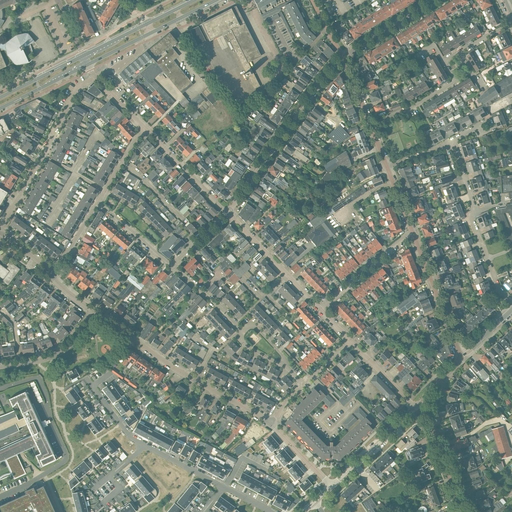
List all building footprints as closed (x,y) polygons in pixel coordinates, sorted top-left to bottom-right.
[(0,0),(0,27),(1,26),(2,25),(3,23),(4,22),(4,20),(2,20),(2,18),(2,17),(2,16),(2,14),(2,13),(2,11),(2,10),(1,9),(4,8),(13,3),(13,4),(20,1),(18,0),(0,0)] [(118,6),(110,1),(107,0),(105,0),(105,2),(104,2),(103,4),(115,11),(118,6)] [(253,0),(259,12),(282,0),(253,0)] [(389,3),(387,4),(388,6),(388,7),(392,14),(393,15),(399,11),(393,2),(392,1),(391,0),(389,0),(391,3),(392,3),(392,4),(391,5),(389,3)] [(395,0),(393,0),(392,1),(393,2),(399,11),(404,8),(403,6),(399,0),(398,0),(396,1),(395,0)] [(463,6),(459,0),(455,0),(453,2),(459,11),(459,12),(461,10),(460,8),(463,6)] [(477,0),(478,2),(479,1),(483,9),(492,5),(489,0),(477,0)] [(83,9),(80,2),(72,6),(79,21),(87,18),(84,11),(86,10),(85,8),(83,9)] [(101,30),(88,2),(86,3),(99,31),(101,30)] [(298,11),(297,9),(299,8),(297,3),(295,4),(293,2),(290,4),(286,6),(284,6),(285,8),(283,10),(285,15),(288,13),(289,15),(298,11)] [(453,2),(448,5),(452,13),(456,10),(458,12),(459,11),(453,2)] [(386,3),(381,7),(387,17),(392,14),(388,7),(388,6),(387,4),(386,3)] [(104,11),(112,15),(115,11),(103,4),(102,5),(100,8),(105,10),(104,11)] [(448,5),(442,9),(448,18),(449,18),(448,15),(452,13),(448,5)] [(377,12),(382,20),(387,17),(381,7),(375,10),(377,12)] [(487,16),(495,12),(492,7),(484,11),(487,16)] [(236,17),(232,9),(201,24),(190,30),(198,46),(209,40),(210,41),(225,33),(241,65),(243,68),(246,73),(242,75),(244,79),(248,77),(254,90),(260,86),(248,63),(260,57),(239,15),(236,17)] [(448,22),(450,21),(442,9),(436,12),(441,20),(446,17),(447,19),(446,20),(448,22)] [(369,12),(371,16),(376,24),(382,20),(377,12),(374,14),(372,12),(370,10),(368,11),(369,12)] [(97,13),(109,20),(112,15),(104,11),(103,14),(99,11),(97,13)] [(289,15),(290,18),(287,19),(290,24),(293,23),(294,25),(303,21),(302,18),(304,17),(302,13),(299,14),(298,11),(289,15)] [(495,12),(487,16),(490,21),(490,22),(498,18),(495,12)] [(99,20),(96,21),(100,30),(103,28),(104,29),(108,22),(109,20),(97,13),(96,15),(100,17),(99,20)] [(429,17),(435,26),(438,24),(436,22),(439,20),(435,13),(429,17)] [(366,19),(371,27),(376,24),(371,16),(366,19)] [(429,17),(424,20),(429,27),(431,26),(432,27),(435,26),(429,17)] [(90,25),(87,18),(79,21),(86,37),(94,34),(91,27),(94,26),(92,23),(90,25)] [(490,22),(487,23),(488,25),(487,26),(489,29),(492,27),(500,23),(498,18),(490,22)] [(360,21),(362,24),(365,31),(371,27),(366,19),(362,21),(362,22),(361,21),(360,21)] [(430,30),(429,27),(424,20),(419,23),(424,33),(428,30),(430,34),(432,33),(430,30)] [(294,25),(295,28),(292,29),(295,34),(298,33),(299,36),(308,30),(307,28),(309,27),(306,22),(304,23),(303,21),(294,25)] [(340,23),(336,25),(334,27),(336,30),(338,29),(345,25),(343,22),(343,21),(340,23)] [(355,26),(360,34),(365,31),(362,24),(360,21),(359,21),(359,22),(360,23),(355,26)] [(424,33),(419,23),(413,27),(419,36),(424,33)] [(474,27),(471,29),(476,37),(481,34),(480,31),(482,30),(481,29),(478,23),(473,26),(474,27)] [(353,29),(350,31),(355,38),(361,35),(360,34),(355,26),(352,27),(353,29)] [(413,27),(408,30),(413,37),(416,43),(418,42),(416,38),(419,36),(413,27)] [(476,37),(471,29),(466,32),(471,40),(476,37)] [(299,36),(303,39),(301,41),(301,42),(305,45),(307,43),(309,45),(316,38),(313,36),(315,34),(311,31),(310,32),(308,30),(299,36)] [(348,30),(342,34),(347,43),(349,42),(350,43),(352,41),(352,40),(354,39),(351,35),(348,30)] [(403,33),(407,40),(413,37),(408,30),(403,33)] [(451,41),(455,49),(460,46),(456,38),(451,30),(449,32),(450,34),(453,40),(451,41)] [(461,35),(466,43),(471,40),(466,32),(461,35)] [(1,41),(1,42),(4,48),(4,50),(6,50),(7,55),(13,63),(14,64),(15,65),(16,65),(17,65),(18,65),(29,63),(23,50),(24,49),(24,47),(31,44),(31,43),(30,39),(31,39),(34,42),(35,42),(29,35),(29,34),(28,34),(27,34),(26,33),(25,33),(24,33),(16,35),(7,42),(7,43),(6,43),(6,44),(5,44),(5,45),(3,44),(4,42),(1,41)] [(146,52),(155,62),(172,48),(177,43),(169,33),(146,52)] [(407,40),(403,33),(397,37),(401,44),(405,42),(408,48),(411,46),(407,40)] [(495,39),(498,44),(508,39),(505,34),(497,38),(498,38),(495,39)] [(460,46),(466,43),(461,35),(456,38),(460,46)] [(393,39),(388,42),(394,52),(398,49),(400,53),(403,52),(400,48),(400,47),(399,45),(398,46),(396,43),(393,39)] [(511,45),(508,39),(498,44),(500,43),(503,49),(511,45)] [(450,52),(455,49),(451,41),(445,44),(450,52)] [(388,42),(383,46),(387,53),(389,56),(393,53),(394,52),(388,42)] [(450,52),(445,44),(444,42),(442,44),(443,46),(440,48),(445,55),(450,52)] [(325,49),(322,53),(326,57),(328,59),(328,58),(328,59),(330,57),(333,53),(325,43),(322,45),(325,49)] [(316,45),(312,49),(316,53),(316,52),(319,55),(316,59),(320,62),(323,65),(323,64),(324,64),(325,63),(325,62),(327,60),(325,58),(326,57),(322,53),(322,52),(319,49),(318,48),(316,45)] [(383,46),(377,49),(379,51),(383,58),(384,57),(383,56),(387,53),(383,46)] [(511,57),(511,47),(499,52),(504,62),(511,57)] [(172,48),(155,62),(164,73),(177,89),(189,80),(173,61),(174,60),(173,58),(177,55),(172,48)] [(377,49),(372,53),(377,60),(381,57),(382,59),(383,58),(377,49)] [(467,56),(470,61),(478,57),(475,51),(467,56)] [(149,84),(153,80),(158,75),(160,77),(164,73),(155,62),(146,52),(136,60),(118,75),(123,81),(127,85),(128,84),(134,79),(139,73),(139,74),(142,76),(149,84)] [(371,52),(365,55),(370,63),(373,61),(374,63),(377,61),(377,60),(372,53),(371,52)] [(306,55),(303,58),(311,65),(312,64),(318,70),(323,65),(320,62),(316,59),(313,62),(306,55)] [(426,59),(431,68),(439,63),(436,58),(434,59),(432,55),(426,59)] [(364,56),(360,59),(367,71),(369,70),(366,65),(369,63),(364,56)] [(473,67),(481,62),(478,57),(470,61),(473,67)] [(301,61),(300,62),(305,65),(306,66),(303,70),(309,75),(309,74),(312,77),(313,76),(313,77),(315,74),(314,74),(315,73),(316,71),(307,64),(308,62),(307,62),(303,59),(301,61)] [(362,75),(367,71),(360,59),(358,60),(358,59),(356,61),(357,65),(358,65),(362,75)] [(483,65),(481,62),(473,67),(477,72),(486,66),(485,64),(483,65)] [(439,63),(431,68),(434,73),(442,68),(439,63)] [(497,67),(498,71),(502,69),(503,71),(507,70),(509,76),(511,74),(511,63),(505,67),(503,64),(497,67)] [(295,66),(293,69),(298,72),(296,75),(297,75),(300,77),(297,81),(305,86),(306,86),(307,86),(308,84),(307,83),(309,80),(304,77),(306,75),(299,70),(300,69),(295,66)] [(434,80),(445,74),(442,68),(434,73),(437,78),(434,80)] [(375,72),(373,70),(369,71),(370,73),(362,76),(364,82),(369,80),(372,79),(371,74),(375,72)] [(437,78),(434,80),(435,81),(435,82),(437,82),(439,81),(440,84),(438,85),(438,86),(438,87),(442,85),(448,82),(447,80),(448,79),(445,74),(437,78)] [(511,74),(509,76),(502,81),(495,85),(493,86),(487,90),(488,91),(479,97),(484,104),(486,108),(511,93),(511,74)] [(342,99),(343,102),(350,100),(341,76),(339,76),(332,82),(339,88),(341,91),(344,98),(342,99)] [(422,82),(420,84),(424,92),(429,89),(428,87),(430,85),(429,83),(428,81),(426,78),(425,77),(421,79),(422,82)] [(285,78),(281,81),(286,85),(290,87),(292,89),(293,87),(301,92),(302,90),(304,90),(305,88),(304,87),(305,86),(297,81),(295,84),(292,82),(291,83),(285,78)] [(134,79),(128,84),(130,86),(129,87),(133,91),(136,88),(137,89),(140,86),(143,83),(139,79),(136,81),(134,79)] [(470,79),(465,82),(469,89),(472,88),(473,88),(475,90),(476,90),(478,88),(475,83),(473,84),(470,79)] [(376,84),(375,81),(365,84),(368,91),(373,88),(374,89),(382,86),(382,84),(378,85),(378,84),(376,84)] [(329,87),(326,91),(332,97),(336,93),(336,92),(338,94),(341,91),(339,88),(332,82),(329,87)] [(465,82),(460,85),(464,92),(466,95),(467,94),(467,93),(466,91),(469,89),(465,82)] [(101,93),(94,84),(91,87),(90,86),(88,88),(89,89),(86,91),(96,98),(101,93)] [(222,96),(216,89),(215,89),(211,84),(201,93),(205,98),(205,97),(212,105),(222,96)] [(409,90),(414,98),(419,95),(414,87),(412,84),(407,87),(409,90)] [(420,84),(414,87),(419,95),(424,92),(420,84)] [(370,96),(369,96),(370,98),(371,98),(371,99),(384,93),(383,92),(386,91),(387,92),(388,91),(389,92),(392,91),(389,85),(385,86),(385,87),(381,88),(382,90),(378,91),(374,93),(369,95),(370,96)] [(464,92),(460,85),(454,88),(459,96),(464,92)] [(136,88),(133,91),(138,97),(141,93),(140,93),(143,90),(140,86),(137,89),(136,88)] [(449,91),(454,99),(459,96),(454,88),(449,91)] [(291,89),(287,95),(295,100),(295,99),(296,99),(297,98),(297,97),(298,95),(291,89)] [(149,95),(143,90),(140,93),(141,93),(138,97),(142,101),(149,95)] [(414,98),(409,90),(404,93),(402,94),(406,103),(408,102),(414,98)] [(94,97),(83,91),(80,98),(90,104),(94,97)] [(332,97),(326,91),(320,100),(330,107),(332,104),(333,103),(332,100),(331,99),(332,97)] [(384,93),(371,99),(372,103),(377,101),(381,99),(381,98),(388,95),(390,95),(389,92),(388,91),(387,92),(386,91),(383,92),(384,93)] [(449,102),(454,99),(449,91),(444,94),(449,102)] [(285,93),(281,98),(284,100),(292,105),(295,100),(287,95),(285,93)] [(195,109),(189,113),(195,119),(201,114),(197,110),(206,102),(200,94),(190,103),(195,109)] [(444,105),(449,102),(444,94),(439,97),(444,105)] [(149,100),(145,104),(149,108),(152,105),(153,106),(156,103),(159,100),(158,100),(157,98),(154,96),(153,97),(151,95),(150,96),(151,98),(149,100)] [(439,97),(434,100),(438,108),(444,105),(439,97)] [(46,104),(37,99),(25,105),(26,106),(33,110),(33,111),(34,111),(35,111),(41,114),(50,118),(53,113),(48,110),(44,108),(46,104)] [(291,105),(292,105),(284,100),(280,105),(288,110),(289,107),(290,107),(291,106),(291,105)] [(429,103),(433,111),(438,108),(434,100),(429,103)] [(104,106),(94,115),(97,118),(102,114),(108,121),(111,118),(119,111),(109,101),(106,104),(104,106)] [(380,105),(374,107),(375,110),(375,111),(376,112),(377,113),(385,110),(384,106),(388,104),(387,101),(379,104),(380,105)] [(351,102),(343,105),(346,110),(353,108),(351,102)] [(152,105),(149,108),(155,114),(158,110),(157,110),(160,107),(156,103),(153,106),(152,105)] [(433,111),(429,103),(423,107),(425,110),(423,112),(426,118),(431,115),(430,113),(433,111)] [(482,119),(487,116),(486,114),(484,111),(486,109),(486,108),(484,104),(476,108),(478,111),(482,119)] [(76,105),(73,110),(77,113),(80,114),(83,116),(84,116),(86,111),(80,107),(76,105)] [(280,105),(277,110),(280,112),(284,115),(285,114),(286,113),(286,112),(288,110),(280,105)] [(15,112),(16,113),(20,117),(20,118),(24,115),(22,113),(21,110),(20,107),(19,107),(16,109),(18,110),(15,112)] [(158,110),(155,114),(159,118),(165,112),(160,107),(157,110),(158,110)] [(274,107),(270,113),(273,115),(280,120),(281,120),(284,115),(280,112),(277,110),(274,107)] [(311,110),(310,112),(310,113),(318,119),(320,121),(323,118),(324,116),(325,115),(318,110),(314,107),(312,110),(311,110)] [(477,120),(477,121),(482,119),(478,111),(476,108),(469,112),(471,114),(473,118),(475,117),(477,120)] [(342,112),(340,112),(342,116),(346,114),(348,120),(351,119),(353,124),(355,123),(356,123),(357,123),(358,122),(358,121),(356,117),(357,117),(353,109),(349,110),(346,111),(346,110),(342,112)] [(36,116),(41,118),(38,122),(46,126),(49,121),(46,119),(46,118),(37,113),(32,111),(31,114),(36,116)] [(123,115),(119,111),(111,118),(112,120),(110,123),(112,125),(123,115)] [(494,119),(493,119),(494,123),(495,123),(496,122),(500,121),(504,119),(505,119),(506,118),(503,111),(501,112),(497,113),(498,116),(494,118),(494,119)] [(70,116),(80,122),(82,117),(72,112),(70,116)] [(175,117),(176,116),(177,114),(176,113),(174,115),(174,114),(170,118),(168,115),(162,121),(166,125),(169,122),(170,122),(175,117)] [(189,113),(183,118),(189,125),(195,119),(189,113)] [(258,113),(253,120),(258,124),(258,123),(263,126),(272,133),(273,131),(274,132),(275,131),(274,131),(275,129),(276,130),(276,129),(275,128),(276,127),(264,118),(265,117),(258,113)] [(308,117),(307,119),(311,122),(311,123),(319,130),(321,132),(321,131),(323,129),(318,126),(315,124),(315,123),(318,124),(320,121),(318,119),(310,113),(310,114),(309,114),(307,116),(308,116),(307,117),(308,117)] [(176,123),(179,121),(180,120),(177,117),(179,116),(177,114),(176,116),(175,117),(170,122),(169,122),(166,125),(171,130),(174,127),(173,126),(176,123)] [(471,114),(464,118),(468,126),(472,124),(470,120),(473,118),(471,114)] [(97,118),(94,115),(89,120),(92,123),(97,118)] [(273,115),(270,120),(277,125),(279,122),(280,122),(280,121),(280,120),(273,115)] [(68,119),(67,121),(78,126),(80,122),(70,116),(70,117),(71,117),(70,120),(68,119)] [(462,116),(455,120),(456,122),(457,123),(458,125),(459,127),(462,126),(463,128),(463,129),(464,128),(468,126),(464,118),(462,116)] [(171,130),(175,135),(181,129),(179,126),(185,121),(183,119),(182,117),(180,120),(179,121),(176,123),(173,126),(174,127),(171,130)] [(0,135),(4,134),(3,133),(9,130),(3,118),(0,119),(0,135)] [(122,130),(127,126),(125,124),(128,121),(126,118),(122,121),(119,119),(113,126),(116,129),(119,127),(122,130)] [(500,121),(496,122),(497,126),(498,126),(498,127),(500,127),(501,129),(505,127),(507,127),(505,119),(504,119),(500,121)] [(318,132),(319,130),(311,123),(306,120),(301,126),(307,130),(308,131),(309,132),(312,128),(313,129),(318,132)] [(455,120),(448,124),(449,126),(454,134),(457,132),(458,131),(457,129),(459,127),(458,125),(457,123),(456,122),(455,120)] [(78,126),(67,121),(66,123),(68,123),(67,126),(75,131),(78,126)] [(32,123),(31,126),(36,128),(35,130),(34,131),(39,133),(39,132),(42,134),(45,128),(41,126),(38,124),(37,125),(32,123)] [(449,136),(450,136),(454,134),(449,126),(448,124),(441,127),(442,130),(445,135),(448,134),(449,136)] [(339,125),(327,136),(333,141),(338,144),(350,136),(339,125)] [(67,129),(66,131),(75,136),(77,131),(75,131),(67,126),(66,128),(67,129)] [(130,130),(127,126),(122,130),(118,134),(122,138),(124,136),(130,130)] [(253,127),(251,130),(263,138),(264,137),(267,139),(269,137),(270,137),(271,135),(270,135),(272,133),(263,126),(260,131),(259,131),(253,127)] [(308,131),(307,130),(301,126),(297,131),(309,140),(313,143),(314,141),(308,136),(307,137),(305,135),(306,134),(308,131)] [(439,142),(444,139),(443,137),(445,135),(442,130),(441,127),(434,131),(439,142)] [(124,136),(122,138),(126,142),(128,144),(130,141),(129,140),(135,135),(130,130),(124,136)] [(63,133),(62,135),(72,141),(75,136),(66,131),(64,134),(63,133)] [(435,144),(436,143),(439,142),(434,131),(427,135),(428,140),(430,144),(434,142),(435,144)] [(32,135),(26,132),(25,134),(31,138),(30,139),(38,142),(40,137),(33,133),(32,135)] [(293,138),(301,144),(304,146),(307,148),(310,150),(311,151),(313,148),(306,144),(304,142),(306,139),(303,137),(296,132),(293,138)] [(364,136),(363,134),(364,134),(363,133),(363,132),(362,132),(354,135),(355,137),(350,139),(344,143),(345,146),(351,141),(364,136)] [(263,138),(263,139),(255,133),(254,135),(256,137),(253,140),(262,146),(264,143),(265,143),(266,142),(266,141),(263,138)] [(62,138),(61,141),(70,145),(72,141),(62,135),(61,137),(62,138)] [(366,141),(366,140),(365,138),(364,136),(351,141),(345,146),(347,148),(352,145),(352,144),(357,142),(358,145),(362,143),(366,141)] [(24,140),(22,144),(24,146),(32,151),(35,147),(31,144),(33,142),(26,137),(24,140)] [(173,143),(177,147),(180,144),(186,139),(183,137),(181,139),(179,137),(173,143)] [(294,147),(293,148),(302,154),(304,152),(297,147),(297,148),(296,147),(297,145),(299,147),(301,144),(293,138),(289,143),(294,147)] [(136,167),(137,167),(138,165),(147,157),(143,160),(141,159),(144,156),(146,157),(147,155),(148,155),(155,148),(146,139),(139,146),(137,148),(140,151),(138,153),(138,152),(137,154),(135,152),(129,162),(132,164),(134,166),(135,165),(136,167)] [(467,145),(460,147),(462,153),(472,150),(471,147),(473,146),(473,144),(476,142),(475,139),(465,142),(467,145)] [(58,143),(57,144),(68,150),(70,145),(61,141),(60,143),(58,143)] [(251,144),(248,148),(252,151),(256,154),(257,153),(258,153),(259,152),(258,152),(258,151),(259,151),(260,149),(260,148),(258,148),(256,146),(257,145),(251,141),(249,143),(251,144)] [(368,146),(367,145),(368,144),(367,142),(366,142),(366,141),(362,143),(358,145),(359,147),(354,149),(354,152),(368,146)] [(97,142),(94,146),(97,148),(106,154),(107,152),(100,148),(102,145),(101,144),(100,144),(97,142)] [(184,142),(183,142),(180,144),(177,147),(182,152),(185,149),(184,148),(187,145),(184,142)] [(19,149),(17,151),(19,152),(20,150),(25,153),(29,155),(32,151),(24,146),(22,144),(21,144),(20,146),(20,147),(19,148),(19,149)] [(58,147),(56,150),(66,154),(68,150),(57,144),(56,146),(58,147)] [(192,151),(187,145),(184,148),(185,149),(182,152),(186,157),(192,151)] [(302,154),(293,148),(292,147),(291,148),(287,145),(284,151),(291,156),(293,154),(305,163),(308,159),(302,154)] [(244,146),(240,151),(245,155),(248,157),(252,160),(253,160),(254,159),(254,158),(254,157),(256,155),(252,152),(249,150),(249,149),(244,146)] [(343,170),(344,170),(346,168),(351,165),(349,159),(362,154),(370,151),(368,146),(354,152),(355,152),(352,154),(351,155),(350,153),(348,150),(336,158),(323,166),(327,172),(328,173),(333,177),(333,176),(343,170)] [(63,159),(66,154),(56,150),(55,152),(54,152),(53,154),(63,159)] [(108,155),(118,161),(121,156),(111,150),(108,155)] [(161,155),(157,150),(150,157),(154,161),(153,162),(153,161),(149,165),(151,166),(159,158),(159,157),(161,155)] [(472,150),(462,153),(464,158),(470,156),(471,159),(477,157),(476,154),(473,155),(472,150)] [(501,159),(500,152),(495,153),(487,155),(489,162),(501,159)] [(198,155),(197,153),(189,160),(193,164),(194,162),(196,164),(200,160),(197,156),(198,155)] [(210,159),(212,156),(214,154),(212,153),(211,154),(209,153),(206,156),(208,157),(203,162),(201,161),(195,166),(199,170),(210,159)] [(298,168),(300,165),(286,155),(286,156),(282,153),(281,155),(280,155),(279,157),(278,158),(285,162),(287,160),(292,164),(298,168)] [(63,159),(53,154),(50,158),(61,163),(63,159)] [(241,154),(237,159),(239,160),(244,164),(248,166),(252,161),(250,160),(251,160),(248,158),(248,159),(241,154)] [(21,157),(17,155),(16,157),(14,156),(12,158),(12,159),(24,166),(27,161),(25,160),(27,159),(22,156),(21,157)] [(88,155),(86,159),(91,162),(93,164),(96,159),(92,157),(88,155)] [(118,161),(108,155),(105,159),(116,165),(117,163),(115,163),(117,160),(118,161)] [(203,174),(203,173),(205,176),(207,174),(208,173),(210,171),(214,167),(211,165),(212,164),(211,163),(215,158),(212,156),(210,159),(199,170),(203,174)] [(229,159),(224,165),(231,170),(234,172),(241,176),(246,169),(242,166),(237,162),(239,160),(237,159),(232,156),(230,159),(229,159)] [(444,161),(445,161),(444,157),(443,158),(443,156),(432,158),(434,165),(444,162),(444,161)] [(147,157),(138,165),(137,167),(144,175),(151,168),(148,164),(149,161),(150,160),(147,157)] [(465,163),(467,169),(477,166),(481,164),(479,159),(478,160),(477,157),(471,159),(472,161),(465,163)] [(511,157),(509,158),(501,159),(503,168),(511,165),(511,157)] [(146,177),(150,181),(168,162),(164,158),(158,164),(161,167),(160,167),(155,172),(153,170),(146,177)] [(359,160),(355,163),(353,164),(351,165),(346,168),(349,172),(356,167),(356,166),(357,165),(359,168),(362,167),(365,165),(366,166),(367,166),(368,169),(375,166),(373,158),(368,160),(360,163),(359,160)] [(116,165),(105,159),(103,163),(112,169),(113,166),(114,167),(116,165)] [(275,162),(273,166),(277,168),(280,171),(282,172),(285,169),(291,173),(293,173),(294,172),(293,170),(289,167),(285,164),(285,165),(281,162),(277,159),(277,160),(277,159),(276,160),(275,162)] [(13,163),(10,161),(7,167),(9,169),(15,172),(19,175),(22,169),(13,163)] [(47,166),(57,172),(59,167),(49,161),(47,166)] [(173,167),(168,162),(150,181),(153,184),(156,180),(160,177),(159,176),(164,171),(164,170),(167,173),(173,167)] [(103,163),(100,168),(110,174),(111,172),(110,171),(112,169),(103,163)] [(475,172),(476,175),(482,173),(481,170),(482,170),(481,164),(477,166),(467,169),(469,174),(475,172)] [(54,176),(57,172),(47,166),(46,167),(47,168),(45,171),(54,176)] [(271,174),(281,181),(283,179),(280,177),(283,173),(279,171),(273,166),(269,171),(271,172),(270,174),(271,174)] [(361,171),(357,175),(361,181),(367,177),(367,178),(371,176),(374,175),(378,173),(376,166),(368,169),(361,171)] [(415,169),(414,166),(410,168),(409,166),(399,170),(398,171),(399,173),(400,174),(401,175),(415,169)] [(110,174),(100,168),(98,172),(106,177),(108,175),(109,176),(110,174)] [(179,174),(175,169),(173,171),(172,171),(168,174),(169,175),(161,183),(163,185),(170,179),(172,181),(179,174)] [(417,174),(415,169),(401,175),(401,176),(401,177),(401,179),(402,179),(402,180),(417,174)] [(223,171),(222,173),(225,175),(226,176),(229,178),(236,183),(238,180),(239,180),(240,179),(240,178),(241,176),(234,172),(231,170),(228,175),(226,174),(223,171)] [(51,180),(54,176),(45,171),(44,173),(42,173),(41,174),(51,180)] [(208,173),(207,174),(209,176),(213,180),(215,182),(216,183),(219,186),(223,189),(225,187),(231,191),(236,183),(229,178),(226,176),(223,180),(219,177),(218,179),(212,173),(210,171),(208,173)] [(4,178),(14,184),(17,178),(8,172),(4,178)] [(98,172),(95,177),(105,183),(106,181),(105,180),(106,177),(98,172)] [(285,184),(284,184),(281,182),(281,181),(271,174),(271,175),(268,173),(266,175),(265,175),(265,176),(265,177),(264,178),(275,186),(277,183),(282,188),(285,184)] [(333,177),(328,173),(328,174),(326,173),(321,180),(325,183),(333,177)] [(482,173),(476,175),(477,177),(472,179),(473,184),(484,181),(482,173)] [(49,185),(51,180),(41,174),(40,176),(42,177),(40,179),(49,185)] [(402,180),(403,180),(402,181),(403,182),(404,183),(404,184),(418,179),(419,179),(418,178),(419,177),(418,174),(417,174),(402,180)] [(452,181),(450,175),(440,179),(442,184),(439,185),(440,188),(449,184),(449,182),(452,181)] [(511,175),(501,176),(502,180),(502,193),(509,192),(511,191),(511,175)] [(117,183),(112,193),(116,195),(122,186),(120,184),(123,178),(120,176),(116,182),(117,182),(117,183)] [(186,181),(181,176),(172,185),(174,188),(177,185),(179,187),(186,181)] [(105,183),(95,177),(92,181),(102,187),(105,183)] [(382,183),(380,177),(371,180),(373,184),(368,186),(370,190),(379,186),(379,185),(382,183)] [(14,184),(4,178),(1,184),(10,190),(14,184)] [(36,183),(46,189),(49,185),(40,179),(39,182),(37,181),(36,183)] [(413,184),(417,182),(418,184),(420,183),(419,179),(418,179),(404,184),(406,189),(414,186),(413,184)] [(213,180),(208,184),(211,188),(214,191),(218,195),(224,200),(228,195),(221,190),(223,189),(219,186),(216,183),(215,182),(213,180)] [(266,190),(269,187),(275,191),(277,188),(271,184),(267,181),(267,182),(263,180),(261,182),(260,182),(259,183),(260,184),(259,185),(266,190)] [(486,180),(484,181),(473,184),(475,190),(479,188),(480,191),(481,191),(487,189),(491,188),(490,184),(488,185),(486,180)] [(192,186),(187,181),(180,188),(183,191),(173,201),(175,203),(181,197),(192,186)] [(35,188),(43,193),(46,189),(36,183),(35,185),(36,186),(35,188)] [(411,190),(407,192),(408,195),(409,197),(410,198),(418,195),(422,193),(420,189),(423,188),(422,187),(427,185),(426,183),(422,185),(422,184),(415,187),(410,189),(411,190)] [(87,190),(97,196),(100,191),(90,185),(87,190)] [(255,191),(254,192),(261,197),(263,194),(263,193),(267,196),(271,198),(273,195),(266,190),(259,185),(258,187),(258,186),(256,189),(255,189),(254,190),(255,191)] [(457,192),(455,186),(452,187),(452,185),(442,188),(443,191),(445,190),(447,195),(456,192),(457,192)] [(0,214),(3,210),(0,208),(0,206),(0,207),(3,201),(9,192),(0,186),(0,214)] [(119,197),(120,198),(126,188),(122,186),(116,195),(117,194),(120,196),(119,197)] [(126,188),(120,198),(122,199),(123,198),(126,199),(131,191),(132,188),(128,186),(126,188)] [(350,195),(331,208),(335,213),(366,192),(363,186),(350,195)] [(180,205),(177,209),(179,211),(183,208),(188,203),(190,201),(198,193),(196,191),(195,190),(193,187),(192,187),(189,191),(186,193),(190,197),(186,201),(185,200),(180,205)] [(324,187),(320,193),(324,196),(328,190),(324,187)] [(41,198),(43,193),(35,188),(33,191),(32,190),(31,192),(41,198)] [(170,191),(168,188),(162,194),(167,200),(169,197),(167,195),(170,191)] [(487,189),(481,191),(482,193),(477,195),(478,200),(489,197),(487,189)] [(97,196),(87,190),(84,194),(93,199),(95,197),(96,198),(97,196)] [(350,194),(347,190),(339,195),(333,199),(336,203),(350,194)] [(387,196),(385,190),(377,193),(379,199),(380,199),(382,205),(386,203),(385,200),(384,198),(387,196)] [(131,191),(126,199),(128,201),(127,202),(129,203),(135,194),(131,191)] [(38,202),(41,198),(31,192),(30,193),(31,194),(30,197),(38,202)] [(81,192),(79,197),(82,198),(82,199),(92,205),(93,203),(91,202),(93,199),(84,194),(81,192)] [(252,194),(250,197),(254,200),(259,203),(257,206),(256,206),(262,210),(266,204),(259,199),(261,197),(254,192),(253,193),(252,194)] [(449,200),(447,201),(447,204),(453,202),(453,199),(459,197),(457,192),(456,192),(447,195),(449,200)] [(138,199),(140,201),(142,198),(135,194),(129,203),(131,204),(132,203),(134,205),(138,199)] [(196,197),(193,200),(198,204),(199,203),(204,198),(199,194),(196,197)] [(273,195),(271,198),(268,202),(274,207),(278,202),(276,200),(277,198),(273,195)] [(36,206),(38,202),(30,197),(28,200),(27,199),(26,200),(36,206)] [(421,205),(426,203),(424,198),(423,199),(422,197),(415,200),(416,201),(411,202),(413,208),(421,205)] [(492,205),(489,197),(478,200),(480,206),(485,204),(486,207),(492,205)] [(142,198),(140,201),(142,203),(138,207),(140,210),(139,211),(140,212),(148,204),(142,198)] [(204,198),(199,203),(199,204),(202,206),(204,204),(208,208),(206,210),(208,211),(210,213),(214,217),(218,213),(218,211),(215,208),(213,206),(204,199),(204,198)] [(92,205),(82,199),(79,203),(88,208),(89,205),(91,206),(92,205)] [(33,211),(36,206),(26,200),(25,202),(26,203),(24,206),(33,211)] [(179,211),(179,212),(182,215),(187,210),(189,208),(188,207),(192,203),(190,201),(188,203),(183,208),(179,211)] [(88,208),(79,203),(76,207),(86,213),(87,212),(86,211),(88,208)] [(262,210),(256,206),(254,209),(246,203),(238,214),(238,215),(245,222),(247,220),(252,223),(262,210)] [(429,209),(426,203),(421,205),(413,208),(416,213),(420,212),(420,213),(423,212),(424,214),(432,211),(431,209),(431,208),(429,209)] [(453,213),(461,210),(461,209),(462,208),(461,206),(460,206),(459,204),(455,206),(454,203),(446,206),(448,210),(451,211),(452,210),(453,213)] [(148,204),(140,212),(142,214),(143,213),(145,215),(152,208),(148,204)] [(21,207),(20,209),(26,213),(30,215),(33,211),(24,206),(23,208),(21,207)] [(385,215),(393,212),(391,206),(379,211),(381,217),(385,215)] [(86,213),(76,207),(74,212),(82,217),(84,214),(85,215),(86,213)] [(147,219),(155,212),(152,208),(145,215),(147,217),(146,218),(147,219)] [(152,222),(159,215),(161,213),(158,209),(155,212),(147,219),(149,221),(150,220),(152,222)] [(198,212),(200,214),(203,216),(205,218),(208,222),(213,218),(209,214),(207,212),(205,214),(200,210),(198,212)] [(461,210),(453,213),(454,216),(451,217),(452,218),(445,220),(447,224),(461,220),(460,217),(464,216),(463,214),(464,213),(463,211),(462,211),(461,210)] [(421,217),(418,218),(419,221),(418,222),(419,224),(420,224),(420,225),(429,221),(427,216),(429,216),(433,214),(432,211),(426,214),(421,216),(421,217)] [(82,217),(74,212),(71,216),(81,222),(82,220),(81,219),(82,217)] [(85,234),(90,237),(104,214),(100,212),(99,212),(87,232),(85,234)] [(259,220),(254,226),(258,230),(263,225),(264,226),(275,216),(271,212),(268,215),(268,216),(264,220),(262,218),(259,220)] [(393,212),(385,215),(387,220),(395,217),(393,212)] [(477,219),(479,224),(488,220),(486,215),(489,214),(488,212),(486,212),(482,214),(483,216),(477,219)] [(309,222),(314,229),(327,220),(321,213),(318,216),(309,222)] [(10,225),(14,229),(21,219),(15,215),(13,217),(13,218),(14,219),(10,225)] [(155,227),(163,219),(159,215),(152,222),(154,224),(153,225),(155,227)] [(81,222),(71,216),(68,220),(77,226),(79,223),(80,224),(81,222)] [(163,219),(155,227),(156,228),(157,227),(159,229),(166,223),(169,220),(165,216),(163,219)] [(207,223),(202,217),(197,221),(203,227),(207,223)] [(385,224),(386,226),(389,225),(392,224),(397,222),(395,217),(387,220),(384,221),(385,224)] [(16,228),(19,230),(25,222),(21,219),(14,229),(15,230),(16,228)] [(294,219),(285,227),(288,230),(297,223),(294,219)] [(490,219),(488,220),(485,221),(479,224),(481,229),(487,227),(488,230),(494,227),(497,226),(496,223),(493,224),(492,224),(490,219)] [(68,220),(66,225),(76,231),(77,229),(76,228),(77,226),(68,220)] [(318,246),(319,246),(321,244),(336,232),(329,223),(327,220),(314,229),(312,230),(307,235),(307,234),(303,237),(308,242),(311,240),(317,247),(318,246)] [(102,231),(108,224),(104,221),(98,227),(102,231)] [(267,227),(264,229),(261,233),(265,237),(276,225),(278,223),(276,221),(274,223),(272,225),(271,223),(267,227)] [(25,222),(19,230),(21,232),(20,233),(22,235),(29,225),(25,222)] [(391,230),(399,227),(397,222),(389,225),(391,230)] [(431,229),(430,226),(435,224),(434,222),(424,225),(425,227),(421,228),(422,230),(421,230),(422,233),(423,233),(431,229)] [(462,226),(460,222),(453,225),(456,232),(458,232),(459,235),(464,234),(464,235),(468,233),(465,224),(462,226)] [(162,234),(170,226),(166,223),(159,229),(162,231),(160,233),(162,234)] [(195,228),(190,223),(184,229),(187,232),(189,230),(194,235),(198,231),(195,228)] [(276,225),(265,237),(269,241),(275,235),(273,233),(280,225),(278,223),(276,225)] [(107,234),(112,228),(108,224),(102,231),(107,234)] [(223,240),(225,242),(234,233),(238,237),(236,239),(240,243),(244,239),(237,231),(231,224),(229,224),(224,229),(229,235),(226,237),(226,238),(225,240),(224,239),(223,240)] [(33,233),(35,230),(29,225),(22,235),(24,236),(25,235),(27,237),(31,232),(33,233)] [(76,231),(66,225),(63,229),(72,234),(74,232),(75,233),(76,231)] [(170,226),(162,234),(165,238),(173,230),(170,226)] [(35,235),(31,240),(34,242),(33,243),(34,244),(41,235),(43,232),(37,227),(35,230),(33,233),(35,235)] [(280,230),(275,235),(269,241),(272,245),(278,239),(277,238),(282,232),(286,235),(289,232),(285,227),(281,231),(280,230)] [(385,235),(382,236),(384,240),(391,237),(395,235),(397,234),(396,233),(401,231),(399,227),(391,230),(389,231),(388,231),(389,234),(385,235)] [(494,227),(488,230),(489,232),(484,234),(486,239),(494,236),(492,231),(495,230),(494,227)] [(70,237),(72,234),(63,229),(60,228),(58,232),(71,240),(72,238),(70,237)] [(112,228),(107,234),(111,238),(117,231),(112,228)] [(431,229),(422,233),(423,235),(424,235),(425,237),(428,236),(429,237),(433,235),(438,233),(437,231),(436,228),(433,229),(431,229)] [(213,249),(214,248),(215,250),(221,244),(222,245),(225,242),(223,240),(224,239),(225,240),(226,238),(226,237),(229,235),(224,229),(207,245),(208,247),(209,246),(213,249)] [(116,243),(122,236),(117,232),(112,239),(110,241),(113,243),(114,241),(116,243)] [(372,236),(368,239),(369,240),(371,243),(377,250),(381,246),(378,243),(376,240),(377,239),(372,233),(371,234),(372,236)] [(85,234),(82,240),(90,245),(95,240),(90,237),(85,234)] [(173,234),(164,244),(159,251),(169,259),(171,256),(174,253),(175,254),(184,246),(183,246),(186,243),(182,239),(181,240),(180,239),(178,238),(173,234)] [(41,235),(34,244),(36,245),(37,244),(39,246),(45,238),(41,235)] [(438,239),(437,235),(429,239),(426,241),(427,243),(428,246),(428,245),(429,247),(436,244),(435,240),(438,239)] [(120,246),(126,240),(122,236),(116,243),(120,246)] [(276,247),(273,250),(275,252),(275,253),(276,254),(277,254),(281,251),(283,248),(280,245),(289,240),(287,237),(282,241),(279,243),(275,246),(276,247)] [(45,238),(39,246),(42,248),(41,249),(42,250),(50,241),(45,238)] [(241,243),(234,250),(236,252),(239,249),(240,251),(243,249),(245,247),(249,243),(245,239),(241,243)] [(462,248),(463,251),(466,250),(469,249),(468,246),(473,244),(471,239),(466,241),(462,242),(460,243),(462,248)] [(126,240),(120,246),(125,250),(130,243),(126,240)] [(47,252),(54,244),(50,241),(42,250),(44,251),(45,250),(47,252)] [(82,248),(89,253),(92,248),(85,243),(82,248)] [(373,253),(377,250),(371,243),(367,246),(373,253)] [(51,256),(58,247),(54,244),(47,252),(50,254),(49,255),(51,256)] [(58,247),(51,256),(55,260),(59,253),(61,255),(63,252),(63,251),(65,248),(60,244),(58,247)] [(363,246),(361,247),(368,257),(373,253),(367,246),(365,244),(363,246)] [(126,260),(131,255),(137,249),(132,245),(122,257),(125,259),(126,260)] [(282,253),(278,256),(283,261),(286,257),(288,256),(293,251),(294,252),(298,249),(294,245),(290,248),(285,253),(284,251),(282,253)] [(287,258),(283,262),(285,263),(288,266),(288,267),(292,263),(294,261),(298,257),(298,256),(296,254),(303,248),(301,246),(298,249),(294,252),(287,258)] [(437,249),(436,247),(436,246),(432,248),(433,251),(430,251),(433,258),(443,254),(441,248),(437,249)] [(256,251),(252,247),(250,249),(249,248),(245,253),(244,252),(241,255),(246,260),(250,257),(256,251)] [(368,257),(361,247),(358,249),(356,251),(358,253),(364,260),(368,257)] [(80,254),(79,256),(86,261),(87,262),(89,259),(92,254),(89,253),(82,248),(79,253),(80,254)] [(204,248),(200,252),(203,256),(207,260),(202,264),(207,269),(208,268),(210,266),(208,264),(211,261),(213,263),(216,260),(208,251),(204,248)] [(131,255),(126,260),(129,263),(134,257),(135,258),(141,252),(137,249),(131,255)] [(466,250),(463,251),(464,254),(466,253),(468,258),(477,255),(478,254),(476,249),(470,251),(469,249),(466,250)] [(400,254),(402,259),(411,256),(408,250),(404,251),(405,253),(400,254)] [(145,256),(141,252),(135,258),(130,264),(129,266),(131,267),(133,266),(138,260),(140,262),(145,256)] [(252,258),(254,260),(249,265),(251,267),(256,263),(262,257),(258,253),(252,258)] [(364,260),(358,253),(354,257),(360,264),(364,260)] [(230,254),(222,262),(225,264),(226,266),(228,267),(236,259),(230,254)] [(475,264),(474,262),(480,259),(478,254),(477,255),(468,258),(470,263),(468,264),(469,267),(475,264)] [(86,261),(79,256),(79,257),(77,256),(74,262),(76,264),(77,262),(82,265),(83,265),(85,261),(86,261)] [(349,272),(354,269),(346,259),(343,256),(341,258),(345,263),(343,265),(341,262),(349,272)] [(348,257),(346,259),(354,269),(358,265),(350,256),(348,257)] [(399,260),(396,262),(397,264),(399,263),(401,266),(404,264),(404,265),(413,261),(411,256),(402,259),(399,260)] [(158,267),(148,258),(141,266),(149,272),(147,273),(150,276),(158,267)] [(194,258),(188,263),(195,270),(198,267),(200,270),(203,267),(194,258)] [(302,258),(296,263),(290,269),(295,274),(301,268),(299,266),(304,261),(302,258)] [(259,271),(268,263),(264,259),(256,267),(259,271)] [(437,268),(446,265),(443,260),(435,263),(437,268)] [(334,263),(345,276),(349,272),(341,262),(339,264),(337,261),(334,263)] [(406,270),(415,266),(413,261),(404,265),(406,270)] [(245,262),(234,273),(239,278),(251,267),(249,265),(245,262)] [(6,269),(0,264),(0,277),(3,279),(2,280),(8,285),(20,269),(11,263),(6,269)] [(188,263),(184,267),(192,277),(197,272),(195,270),(188,263)] [(268,263),(259,271),(263,275),(270,268),(268,265),(269,264),(268,263)] [(345,276),(334,263),(332,265),(337,270),(335,272),(341,280),(345,276)] [(102,266),(99,270),(103,273),(106,270),(108,268),(104,264),(102,266)] [(307,267),(301,274),(305,278),(311,271),(314,269),(310,264),(307,266),(307,267)] [(472,268),(474,274),(483,270),(481,265),(476,267),(475,264),(469,267),(470,269),(472,268)] [(446,265),(437,268),(439,274),(448,271),(446,265)] [(226,266),(222,270),(226,275),(225,277),(227,278),(228,277),(229,278),(234,273),(228,267),(226,266)] [(417,271),(415,266),(406,270),(408,275),(417,271)] [(117,271),(112,267),(108,271),(118,280),(122,276),(117,272),(117,271)] [(270,268),(263,275),(266,278),(275,270),(273,269),(272,270),(270,268)] [(80,279),(85,273),(79,269),(77,272),(71,280),(74,282),(78,277),(80,279)] [(382,269),(378,272),(384,280),(388,276),(382,269)] [(71,280),(77,272),(74,270),(71,272),(67,277),(71,280)] [(276,272),(275,270),(266,278),(270,282),(277,275),(275,273),(276,272)] [(483,270),(474,274),(476,279),(474,280),(475,282),(481,280),(480,277),(485,275),(483,270)] [(150,280),(140,291),(141,292),(140,292),(143,294),(144,294),(145,296),(147,297),(148,298),(154,291),(158,287),(155,285),(159,281),(162,282),(168,275),(163,271),(161,273),(160,272),(152,282),(150,280)] [(305,278),(308,282),(315,275),(313,274),(311,271),(305,278)] [(410,280),(419,276),(417,271),(408,275),(410,280)] [(19,275),(13,283),(15,285),(18,287),(23,280),(26,282),(28,280),(31,276),(30,275),(30,274),(29,274),(28,274),(26,272),(24,275),(23,274),(21,276),(19,275)] [(373,276),(379,283),(381,285),(383,289),(386,287),(383,283),(383,284),(381,282),(384,280),(378,272),(373,276)] [(85,273),(80,279),(82,281),(78,286),(81,288),(88,280),(85,278),(87,275),(85,273)] [(229,278),(228,279),(234,285),(240,279),(239,278),(234,273),(229,278)] [(126,279),(132,284),(135,287),(140,291),(150,280),(150,279),(146,276),(141,282),(131,274),(129,276),(126,279)] [(446,277),(441,279),(442,282),(442,284),(443,284),(443,285),(449,282),(452,281),(450,278),(454,276),(453,274),(449,276),(446,277)] [(167,287),(170,290),(180,279),(175,275),(164,284),(167,287)] [(312,286),(319,279),(315,275),(308,282),(312,286)] [(329,279),(328,278),(316,290),(320,294),(322,293),(323,294),(328,289),(325,285),(330,281),(332,282),(336,279),(334,276),(329,279)] [(375,287),(379,283),(373,276),(369,279),(375,287)] [(421,282),(419,276),(410,280),(409,280),(412,289),(417,287),(416,286),(419,285),(418,283),(421,282)] [(28,292),(37,280),(33,277),(28,283),(28,284),(26,287),(28,288),(26,291),(25,290),(18,295),(20,298),(28,292)] [(125,286),(121,292),(124,294),(132,284),(126,279),(126,280),(128,281),(124,285),(125,286)] [(170,290),(166,294),(168,296),(173,290),(176,293),(179,290),(185,283),(180,279),(170,290)] [(213,284),(208,290),(209,291),(213,294),(215,296),(220,290),(218,289),(221,285),(223,283),(223,282),(220,279),(215,285),(213,284)] [(318,288),(323,283),(319,279),(312,286),(316,290),(318,288)] [(369,279),(365,283),(371,290),(375,287),(369,279)] [(41,284),(37,280),(28,292),(20,298),(21,298),(24,301),(28,297),(30,294),(32,291),(34,292),(41,284)] [(91,283),(88,280),(81,288),(84,291),(88,286),(92,288),(95,283),(92,281),(91,283)] [(481,280),(475,282),(476,285),(479,284),(480,289),(490,285),(488,280),(482,283),(481,280)] [(444,285),(443,286),(444,287),(445,288),(446,290),(450,288),(452,288),(453,291),(456,290),(458,290),(461,288),(460,285),(458,285),(457,283),(453,284),(452,281),(449,282),(443,285),(444,285)] [(511,282),(511,281),(508,283),(506,282),(503,285),(507,290),(509,288),(511,290),(511,282)] [(365,283),(360,286),(366,294),(368,292),(370,294),(372,292),(371,290),(365,283)] [(100,285),(92,295),(99,299),(107,288),(100,284),(100,285)] [(135,287),(132,284),(124,294),(127,297),(135,287)] [(282,294),(290,286),(289,285),(287,286),(285,284),(278,291),(282,294)] [(35,302),(38,299),(38,300),(41,296),(47,288),(45,287),(45,286),(44,285),(43,285),(38,291),(40,293),(36,298),(35,297),(30,302),(24,307),(20,311),(21,313),(26,309),(31,304),(33,303),(35,302)] [(173,299),(176,302),(183,294),(186,296),(187,298),(189,296),(192,293),(190,291),(191,289),(186,285),(178,294),(173,299)] [(230,290),(224,285),(220,290),(215,296),(219,300),(224,294),(225,294),(229,290),(230,290)] [(483,294),(480,295),(481,296),(481,298),(483,297),(486,296),(487,296),(486,293),(491,291),(492,291),(490,285),(489,286),(480,289),(483,294)] [(290,286),(282,294),(285,298),(292,291),(290,289),(291,288),(290,286)] [(366,294),(360,286),(356,290),(362,297),(364,299),(366,302),(368,301),(364,295),(366,294)] [(158,287),(154,291),(148,298),(151,300),(154,298),(161,290),(158,287)] [(51,291),(51,290),(49,289),(47,288),(41,296),(38,300),(38,299),(35,302),(37,305),(41,303),(45,296),(47,297),(51,291)] [(362,297),(356,290),(352,293),(358,301),(362,297)] [(458,290),(453,291),(452,292),(453,295),(448,297),(450,302),(458,299),(456,293),(459,292),(458,290)] [(292,291),(285,298),(289,302),(297,294),(296,292),(295,293),(292,291)] [(413,293),(398,305),(403,312),(416,303),(418,301),(419,300),(422,299),(427,297),(427,296),(425,291),(420,293),(417,294),(415,296),(413,293)] [(137,302),(143,294),(140,292),(140,293),(135,299),(137,302)] [(192,293),(189,296),(187,298),(188,297),(193,301),(195,304),(193,307),(192,306),(188,310),(190,312),(203,299),(198,295),(198,296),(193,292),(192,293)] [(220,301),(224,304),(232,296),(229,292),(220,301)] [(48,299),(45,303),(48,304),(46,307),(48,308),(48,309),(58,296),(56,295),(56,294),(55,293),(54,294),(54,293),(51,296),(51,297),(49,299),(48,299)] [(112,295),(112,296),(110,294),(107,297),(105,296),(103,298),(102,300),(104,302),(103,303),(109,307),(113,302),(116,298),(112,295)] [(297,294),(289,302),(294,308),(297,305),(295,303),(301,297),(297,294)] [(45,309),(42,312),(48,317),(57,306),(60,308),(61,308),(65,303),(62,300),(62,299),(61,298),(60,298),(58,296),(48,309),(48,308),(45,309)] [(226,305),(229,307),(236,300),(232,296),(224,304),(225,306),(226,305)] [(421,308),(429,304),(430,304),(427,298),(419,301),(416,304),(413,306),(415,309),(417,307),(419,309),(421,308)] [(460,298),(458,299),(450,302),(452,307),(457,305),(458,308),(463,306),(464,306),(463,302),(462,303),(460,298)] [(6,309),(12,304),(8,299),(1,305),(3,308),(4,307),(6,309)] [(203,299),(190,312),(191,313),(187,317),(189,319),(197,310),(199,307),(201,309),(207,303),(203,299)] [(231,312),(239,304),(236,300),(229,307),(231,309),(230,310),(231,312)] [(294,308),(294,309),(295,310),(297,311),(297,310),(301,314),(305,309),(303,307),(307,304),(304,301),(301,305),(296,309),(295,307),(294,308)] [(117,307),(114,311),(117,313),(116,314),(121,317),(124,313),(123,312),(124,311),(124,310),(125,310),(128,306),(124,303),(123,304),(121,302),(119,305),(117,307)] [(60,308),(60,309),(64,312),(66,310),(69,306),(64,303),(65,303),(61,308),(60,308)] [(339,314),(346,308),(342,303),(340,304),(339,304),(336,307),(336,308),(335,310),(339,314)] [(12,304),(6,309),(8,312),(10,314),(16,309),(12,304)] [(167,304),(162,309),(170,316),(174,311),(167,304)] [(234,315),(235,315),(243,307),(239,304),(231,312),(232,313),(234,312),(236,314),(234,315)] [(253,316),(261,308),(258,304),(249,312),(253,316)] [(429,304),(421,308),(423,311),(419,313),(420,315),(432,310),(430,304),(429,304)] [(484,307),(480,310),(486,316),(493,309),(488,304),(484,307)] [(22,307),(21,305),(10,314),(14,317),(15,317),(13,315),(22,307)] [(137,309),(128,321),(132,324),(135,321),(137,318),(135,317),(140,311),(142,313),(145,310),(140,306),(137,309)] [(346,308),(339,314),(343,318),(350,312),(352,310),(350,308),(348,306),(346,308)] [(124,318),(128,321),(137,309),(135,307),(130,313),(128,311),(124,318)] [(247,311),(243,307),(235,315),(238,319),(247,311)] [(72,308),(69,313),(72,315),(70,317),(75,320),(76,321),(77,322),(80,318),(76,315),(78,312),(72,308)] [(258,318),(265,311),(261,308),(253,316),(254,317),(255,316),(258,318)] [(205,317),(209,321),(217,313),(213,309),(205,317)] [(309,313),(305,309),(301,314),(299,315),(303,319),(309,313)] [(473,317),(479,323),(486,316),(480,310),(473,317)] [(265,311),(258,318),(260,320),(259,321),(260,323),(268,315),(265,311)] [(153,316),(147,312),(143,319),(148,322),(153,316)] [(343,318),(347,322),(354,316),(350,312),(343,318)] [(21,313),(15,318),(19,322),(22,320),(25,317),(21,313)] [(217,313),(209,321),(212,325),(219,318),(217,316),(218,315),(217,313)] [(309,313),(303,319),(307,323),(313,317),(309,313)] [(471,314),(464,321),(466,324),(469,326),(471,329),(471,330),(475,326),(479,323),(476,320),(473,317),(471,314)] [(77,322),(68,315),(65,319),(63,321),(68,326),(69,324),(74,327),(77,322)] [(268,315),(260,323),(261,324),(262,323),(265,326),(272,319),(268,315)] [(22,320),(19,322),(20,322),(22,320),(26,324),(30,320),(27,316),(25,317),(22,320)] [(351,326),(358,319),(354,316),(347,322),(351,326)] [(421,316),(412,323),(414,325),(423,318),(421,316)] [(421,320),(416,324),(417,326),(422,324),(426,323),(429,332),(439,328),(437,323),(436,323),(434,319),(428,321),(426,316),(423,318),(421,320)] [(313,317),(307,323),(311,327),(313,325),(317,321),(313,317)] [(212,325),(216,328),(224,320),(223,319),(221,320),(219,318),(212,325)] [(272,319),(265,326),(267,328),(266,329),(267,330),(275,322),(272,319)] [(355,330),(361,323),(358,319),(351,326),(355,330)] [(224,320),(216,328),(219,332),(226,325),(224,323),(225,322),(224,320)] [(56,328),(59,330),(64,336),(65,336),(65,337),(68,334),(67,333),(68,333),(65,329),(68,326),(63,321),(60,324),(56,328)] [(361,323),(355,330),(359,334),(362,331),(363,332),(370,327),(364,321),(361,323)] [(156,327),(148,322),(138,336),(144,340),(150,331),(152,333),(156,327)] [(183,322),(178,326),(182,330),(181,331),(185,335),(190,329),(186,325),(183,322)] [(275,322),(267,330),(271,334),(276,329),(278,331),(281,328),(275,322)] [(313,329),(317,334),(323,328),(319,323),(313,329)] [(464,336),(471,329),(466,324),(463,327),(459,330),(464,336)] [(226,325),(219,332),(223,336),(231,328),(230,326),(229,328),(226,325)] [(372,325),(370,327),(363,332),(362,334),(364,337),(365,338),(363,339),(367,343),(373,337),(371,334),(375,330),(373,328),(374,328),(374,327),(372,325)] [(235,332),(231,328),(223,336),(226,340),(235,332)] [(280,333),(275,338),(278,342),(287,334),(281,328),(278,331),(280,333)] [(317,334),(321,338),(327,332),(323,328),(317,334)] [(415,336),(409,329),(407,331),(409,333),(407,336),(408,337),(407,340),(412,341),(412,338),(415,336)] [(53,331),(50,332),(54,338),(56,337),(60,340),(64,336),(59,330),(55,334),(53,331)] [(49,337),(44,339),(48,347),(48,349),(53,347),(52,345),(50,341),(54,338),(50,332),(48,334),(49,337)] [(321,338),(325,342),(331,336),(327,332),(321,338)] [(373,337),(367,343),(370,346),(372,345),(373,346),(379,339),(382,342),(385,339),(387,338),(384,335),(382,337),(379,335),(377,333),(373,337)] [(287,334),(278,342),(282,346),(288,341),(289,342),(292,340),(287,334)] [(35,339),(37,346),(40,345),(42,350),(43,350),(43,351),(48,349),(44,339),(44,340),(42,335),(36,338),(37,339),(35,339)] [(157,341),(154,339),(150,344),(156,348),(159,344),(165,337),(162,335),(157,341)] [(435,347),(438,350),(441,354),(445,351),(447,353),(451,349),(446,337),(443,340),(439,343),(436,339),(432,335),(429,338),(433,342),(434,341),(438,345),(435,347)] [(177,340),(173,336),(170,340),(169,339),(162,347),(159,351),(164,355),(167,351),(174,344),(177,340)] [(335,340),(331,336),(325,342),(328,345),(326,347),(327,348),(335,340)] [(500,341),(499,342),(503,345),(506,349),(507,349),(507,350),(508,350),(509,350),(509,349),(510,349),(511,350),(511,346),(507,341),(504,338),(502,339),(501,339),(499,340),(500,341)] [(29,353),(29,354),(34,354),(34,352),(33,347),(37,346),(35,339),(32,340),(32,341),(27,342),(27,345),(29,353)] [(227,353),(235,345),(231,341),(223,349),(227,353)] [(495,345),(493,348),(496,351),(503,359),(505,357),(503,354),(506,352),(503,349),(501,347),(498,343),(497,344),(496,343),(495,345)] [(2,345),(0,345),(0,349),(0,352),(3,352),(3,357),(10,356),(8,347),(7,347),(7,344),(2,345)] [(29,353),(27,345),(20,346),(21,352),(23,351),(23,354),(24,354),(24,355),(27,355),(27,353),(29,353)] [(235,345),(227,353),(233,359),(235,357),(235,356),(233,354),(239,349),(235,345)] [(176,359),(182,349),(177,346),(171,356),(176,359)] [(313,346),(309,350),(311,352),(316,358),(320,354),(315,348),(313,346)] [(392,364),(396,361),(388,353),(390,351),(387,348),(379,356),(385,362),(388,359),(392,364)] [(492,348),(487,353),(491,357),(490,359),(494,364),(495,363),(497,366),(498,365),(498,366),(500,369),(502,367),(500,365),(499,365),(499,364),(494,358),(497,354),(492,348)] [(182,349),(176,359),(177,358),(179,359),(178,361),(180,362),(186,352),(182,349)] [(445,351),(441,354),(447,361),(453,356),(453,354),(451,349),(447,353),(445,351)] [(132,355),(134,353),(129,350),(125,355),(122,353),(121,355),(123,357),(126,359),(122,365),(124,366),(132,355)] [(443,365),(447,361),(441,354),(438,350),(435,352),(440,358),(438,359),(443,365)] [(241,364),(246,354),(242,351),(238,358),(235,356),(235,357),(233,359),(234,361),(241,364)] [(185,363),(190,355),(186,352),(180,362),(182,363),(182,361),(185,363)] [(316,358),(311,352),(307,356),(312,362),(316,358)] [(134,353),(124,366),(126,367),(130,362),(133,364),(138,356),(134,353)] [(354,358),(349,353),(337,364),(342,369),(345,366),(344,364),(346,362),(348,364),(354,358)] [(423,360),(417,366),(419,368),(423,372),(434,361),(431,357),(428,355),(427,356),(424,353),(420,357),(423,360)] [(241,364),(248,368),(250,364),(247,363),(251,356),(246,354),(241,364)] [(480,359),(484,364),(486,362),(490,366),(489,367),(490,368),(491,368),(495,372),(499,369),(494,364),(490,359),(489,358),(485,354),(482,357),(481,357),(480,358),(480,359)] [(190,355),(185,363),(188,365),(187,366),(188,367),(195,357),(190,355)] [(312,362),(307,356),(303,360),(308,366),(312,362)] [(139,368),(144,360),(140,357),(133,367),(137,370),(139,368)] [(202,362),(195,357),(188,367),(190,368),(191,367),(194,369),(197,363),(200,365),(202,362)] [(248,368),(255,372),(261,361),(256,359),(252,366),(250,364),(248,368)] [(402,365),(405,368),(406,369),(409,366),(413,369),(415,367),(413,365),(411,362),(409,360),(408,359),(402,365)] [(144,370),(149,363),(144,360),(139,368),(137,370),(137,371),(141,374),(144,370)] [(304,370),(308,366),(303,360),(298,364),(304,370)] [(255,372),(262,376),(264,372),(262,371),(265,364),(261,361),(255,372)] [(472,367),(471,367),(474,371),(477,375),(483,381),(489,376),(482,368),(482,369),(481,367),(482,366),(479,362),(477,363),(476,362),(474,365),(473,365),(472,366),(472,367)] [(149,363),(144,370),(141,374),(142,374),(144,371),(146,373),(143,376),(146,378),(154,367),(149,363)] [(207,378),(209,379),(215,369),(207,365),(206,368),(208,370),(205,375),(208,377),(207,378)] [(356,366),(349,373),(354,377),(356,379),(358,377),(364,371),(364,370),(363,369),(362,369),(360,367),(359,368),(356,366)] [(397,375),(402,380),(413,369),(409,366),(406,369),(405,368),(400,372),(397,375)] [(262,376),(270,379),(275,369),(271,367),(267,374),(264,372),(262,376)] [(415,367),(413,369),(402,380),(407,386),(413,391),(421,381),(415,375),(413,378),(408,374),(416,367),(415,367)] [(146,385),(148,386),(154,379),(159,371),(155,368),(149,376),(152,377),(146,385)] [(333,368),(330,371),(333,375),(334,376),(337,379),(340,381),(341,381),(344,378),(341,375),(340,376),(337,372),(333,368)] [(69,373),(66,374),(67,375),(70,380),(71,380),(72,383),(78,380),(76,377),(79,376),(75,369),(75,370),(71,371),(69,372),(68,372),(69,373)] [(212,379),(214,380),(219,371),(215,369),(209,379),(211,380),(212,379)] [(270,379),(276,383),(278,380),(276,378),(280,372),(275,369),(270,379)] [(164,374),(159,371),(154,379),(148,386),(148,387),(150,385),(152,386),(154,383),(158,385),(162,380),(161,379),(164,374)] [(218,384),(224,374),(219,371),(214,380),(217,382),(216,383),(218,384)] [(356,379),(358,382),(357,383),(358,384),(359,386),(360,385),(366,379),(369,376),(367,374),(367,373),(366,371),(365,371),(365,372),(364,371),(358,377),(356,379)] [(463,375),(462,376),(462,377),(463,378),(464,379),(465,379),(466,379),(469,381),(471,379),(473,381),(477,377),(473,373),(471,375),(467,371),(465,372),(464,372),(463,374),(463,375)] [(329,372),(325,376),(331,382),(333,385),(335,383),(336,382),(341,386),(343,384),(341,381),(340,381),(337,379),(334,376),(333,377),(332,376),(329,372)] [(224,374),(218,384),(220,385),(221,384),(224,385),(227,380),(229,381),(231,378),(224,374)] [(370,381),(389,400),(395,395),(376,375),(370,381)] [(276,383),(280,388),(289,380),(285,376),(280,381),(278,380),(276,383)] [(325,376),(321,380),(328,388),(327,389),(331,394),(333,392),(329,388),(333,385),(331,382),(325,376)] [(229,381),(232,382),(229,388),(232,389),(231,391),(233,392),(238,381),(231,378),(229,381)] [(289,380),(280,388),(286,394),(289,391),(287,389),(293,383),(289,380)] [(34,381),(30,383),(39,402),(43,400),(34,381)] [(235,391),(238,393),(243,384),(238,381),(233,392),(234,393),(235,391)] [(453,387),(454,388),(456,390),(457,389),(457,390),(458,389),(461,391),(463,392),(465,389),(468,385),(463,381),(461,384),(457,381),(456,383),(455,383),(453,385),(453,386),(453,387)] [(113,382),(103,389),(104,391),(106,394),(116,387),(113,382)] [(172,387),(170,384),(163,388),(166,392),(172,387)] [(167,397),(163,399),(165,402),(165,401),(177,392),(182,395),(184,397),(187,393),(185,391),(186,389),(179,384),(175,390),(167,397)] [(243,384),(238,393),(241,394),(240,396),(242,397),(247,386),(243,384)] [(71,386),(64,392),(66,394),(65,395),(69,400),(77,394),(79,392),(75,386),(72,387),(71,386)] [(254,390),(247,386),(242,397),(243,398),(244,396),(247,398),(250,392),(252,394),(254,390)] [(116,387),(106,394),(109,398),(119,391),(116,387)] [(294,413),(284,423),(287,425),(288,424),(291,427),(290,428),(292,431),(293,430),(296,433),(295,434),(298,437),(299,435),(302,438),(301,440),(303,442),(304,441),(307,444),(306,445),(308,448),(310,447),(313,450),(311,451),(314,453),(315,452),(321,458),(321,460),(325,460),(325,459),(329,459),(329,460),(332,460),(332,459),(337,459),(337,460),(340,460),(340,459),(346,453),(348,454),(350,451),(349,450),(352,447),(353,448),(356,446),(355,445),(358,442),(359,443),(361,441),(360,439),(363,436),(364,438),(367,435),(366,434),(369,431),(370,432),(372,430),(371,428),(370,427),(368,426),(371,423),(365,418),(365,417),(364,419),(361,421),(335,446),(332,446),(332,445),(332,442),(330,442),(330,446),(326,446),(324,444),(301,420),(322,400),(324,397),(325,396),(320,390),(317,393),(316,391),(315,390),(313,388),(311,391),(312,392),(309,395),(308,394),(305,396),(306,397),(303,400),(302,399),(300,402),(301,403),(298,406),(297,404),(294,407),(295,408),(292,411),(294,413)] [(256,404),(262,394),(254,390),(252,394),(255,395),(252,401),(255,402),(254,404),(256,404)] [(342,390),(340,392),(345,398),(348,395),(342,390)] [(119,391),(109,398),(110,400),(112,403),(121,396),(118,392),(119,391)] [(0,485),(1,485),(0,484),(0,480),(12,475),(14,479),(26,474),(18,457),(17,454),(31,447),(33,450),(39,463),(37,465),(38,467),(39,467),(40,466),(41,467),(58,459),(56,454),(54,455),(43,432),(44,431),(45,431),(46,434),(47,434),(33,403),(32,404),(33,404),(31,405),(27,396),(25,392),(9,399),(13,407),(17,403),(24,418),(18,420),(14,411),(10,413),(2,416),(0,416),(0,485)] [(447,399),(447,400),(448,400),(448,401),(450,402),(451,401),(452,401),(452,400),(456,401),(459,402),(461,393),(455,392),(454,394),(449,393),(448,396),(447,396),(447,399)] [(77,394),(69,400),(72,405),(73,404),(75,406),(82,401),(77,394)] [(262,394),(256,404),(258,405),(258,404),(261,406),(266,397),(262,394)] [(389,403),(395,408),(401,402),(395,395),(391,399),(392,400),(389,403)] [(121,396),(112,403),(113,403),(115,401),(117,403),(114,405),(118,410),(126,404),(121,397),(122,396),(121,396)] [(376,402),(379,398),(377,396),(371,401),(374,404),(376,402)] [(265,409),(270,399),(266,397),(261,406),(264,407),(263,408),(265,409)] [(209,401),(203,398),(199,405),(203,408),(199,410),(200,411),(197,412),(199,414),(201,413),(206,409),(208,406),(207,405),(209,401)] [(278,403),(270,399),(265,409),(267,410),(267,409),(270,410),(273,405),(276,406),(278,403)] [(82,401),(75,406),(77,409),(76,410),(78,412),(80,414),(88,409),(82,401)] [(381,421),(388,414),(383,409),(376,402),(374,404),(375,406),(376,406),(377,407),(375,410),(378,413),(376,416),(381,421)] [(388,414),(395,408),(389,403),(387,405),(385,402),(382,404),(385,407),(383,409),(388,414)] [(184,409),(183,409),(187,414),(194,408),(191,403),(184,409)] [(126,404),(118,410),(121,415),(124,413),(126,415),(133,410),(131,411),(126,404)] [(206,411),(200,421),(206,424),(207,423),(208,423),(209,423),(212,419),(215,417),(216,415),(217,415),(221,407),(215,404),(213,408),(212,408),(209,413),(206,411)] [(457,404),(446,406),(447,409),(448,409),(448,410),(449,410),(449,414),(452,413),(452,414),(455,413),(459,412),(464,411),(463,408),(462,404),(457,404)] [(128,418),(125,420),(129,426),(130,426),(133,430),(139,419),(141,414),(137,408),(133,410),(126,415),(128,418)] [(88,409),(80,414),(83,419),(84,419),(86,421),(93,416),(98,412),(96,410),(91,413),(88,409)] [(224,418),(220,424),(223,426),(230,413),(226,410),(222,417),(224,418)] [(93,416),(86,421),(88,424),(87,425),(88,426),(91,429),(99,423),(95,419),(102,414),(99,411),(98,412),(93,416)] [(230,413),(223,426),(226,427),(229,421),(231,422),(235,415),(230,413)] [(452,424),(461,421),(458,415),(455,416),(450,418),(452,424)] [(234,428),(232,432),(233,432),(234,433),(237,427),(241,420),(242,419),(237,416),(234,420),(232,424),(235,426),(234,428)] [(233,432),(224,441),(227,445),(235,436),(234,435),(235,434),(236,434),(238,430),(240,428),(242,430),(244,426),(247,422),(242,419),(241,420),(237,427),(234,433),(233,432)] [(465,427),(468,425),(468,424),(466,419),(465,419),(461,421),(452,424),(454,430),(463,427),(465,427)] [(139,423),(134,432),(139,434),(144,426),(145,423),(140,420),(139,423)] [(99,423),(91,429),(94,434),(95,433),(96,435),(106,429),(104,427),(105,426),(101,421),(99,423)] [(465,427),(463,427),(454,430),(455,434),(456,437),(461,435),(467,433),(466,430),(466,429),(472,426),(471,422),(468,424),(468,425),(465,427)] [(248,430),(244,438),(248,440),(249,438),(255,441),(262,435),(260,434),(262,430),(259,428),(258,428),(257,427),(253,425),(250,431),(248,430)] [(144,426),(139,434),(144,437),(149,426),(148,428),(144,426)] [(149,426),(144,437),(148,439),(154,429),(149,426)] [(461,440),(457,442),(459,450),(461,449),(470,446),(471,446),(489,433),(492,430),(492,429),(491,427),(487,430),(479,433),(480,437),(477,439),(475,435),(467,438),(461,440)] [(505,431),(504,431),(503,427),(501,428),(501,427),(492,429),(492,430),(497,444),(498,448),(501,459),(511,456),(505,431)] [(159,431),(153,442),(158,445),(164,434),(165,431),(161,428),(159,431)] [(154,429),(148,439),(153,442),(159,431),(158,432),(154,430),(154,429)] [(413,429),(407,435),(410,439),(408,441),(413,446),(418,443),(414,439),(419,435),(417,433),(413,429)] [(494,439),(492,431),(486,435),(490,441),(493,440),(494,439)] [(164,434),(158,445),(163,447),(168,437),(163,435),(164,434)] [(271,436),(261,444),(262,445),(265,449),(275,441),(271,436)] [(168,437),(163,447),(168,450),(170,447),(171,447),(172,448),(171,450),(176,442),(176,441),(175,442),(168,438),(168,437)] [(176,442),(171,450),(178,454),(178,452),(181,454),(186,445),(185,445),(186,443),(178,439),(176,442)] [(402,439),(395,445),(401,451),(406,447),(408,450),(413,446),(408,441),(405,443),(402,439)] [(265,449),(269,454),(268,455),(270,457),(275,453),(273,451),(279,446),(275,441),(265,449)] [(105,447),(104,449),(109,456),(117,449),(119,447),(114,442),(112,444),(110,442),(105,446),(105,447)] [(186,445),(181,454),(187,457),(188,456),(188,457),(190,457),(189,460),(194,450),(186,445)] [(96,452),(94,454),(100,460),(100,461),(101,462),(105,458),(107,460),(110,457),(109,456),(104,449),(103,449),(101,446),(96,451),(96,452)] [(470,446),(461,449),(463,455),(466,454),(467,455),(471,453),(471,452),(473,452),(471,446),(470,446)] [(406,453),(407,456),(411,455),(413,459),(417,458),(418,461),(422,459),(421,456),(424,455),(423,454),(424,453),(423,450),(422,450),(422,449),(419,450),(418,447),(414,449),(415,451),(411,453),(410,450),(406,453)] [(194,450),(189,460),(195,463),(196,462),(198,463),(202,455),(200,454),(194,451),(195,450),(194,450)] [(283,450),(274,458),(278,462),(287,454),(283,450)] [(87,460),(93,468),(101,462),(100,461),(100,460),(94,454),(89,459),(90,460),(88,461),(87,460)] [(287,454),(278,462),(284,470),(287,467),(285,465),(291,459),(287,454)] [(387,454),(383,457),(391,466),(392,467),(396,464),(393,461),(387,454)] [(198,463),(197,465),(202,468),(208,457),(203,455),(202,455),(198,463)] [(477,461),(480,459),(479,455),(475,457),(476,459),(475,460),(475,461),(474,461),(472,456),(464,459),(466,465),(477,461)] [(208,457),(202,468),(207,471),(213,460),(212,461),(209,459),(208,458),(208,457)] [(213,460),(207,471),(212,474),(218,463),(220,460),(215,457),(213,460)] [(383,457),(378,461),(386,470),(391,466),(383,457)] [(478,465),(482,463),(480,459),(477,461),(466,465),(469,471),(473,469),(476,468),(475,465),(478,465)] [(83,462),(78,466),(85,474),(90,469),(91,471),(93,468),(87,460),(84,463),(83,462)] [(218,463),(212,474),(217,476),(223,465),(225,462),(220,460),(218,463)] [(375,464),(374,464),(382,473),(386,470),(378,461),(375,464)] [(130,463),(122,469),(125,472),(124,473),(127,477),(129,475),(137,469),(133,464),(132,465),(131,464),(130,463)] [(429,466),(427,463),(423,466),(420,468),(420,469),(415,471),(419,483),(422,482),(427,480),(431,478),(430,474),(427,475),(425,469),(429,466)] [(284,470),(282,471),(284,474),(286,472),(290,477),(299,469),(295,464),(289,469),(287,467),(284,470)] [(371,468),(370,468),(377,475),(381,472),(382,474),(382,473),(374,464),(371,468)] [(223,465),(217,476),(223,479),(224,476),(227,478),(228,477),(230,472),(232,470),(228,468),(223,465)] [(474,471),(469,473),(472,481),(476,479),(475,478),(480,476),(480,478),(481,477),(483,476),(483,475),(482,472),(486,468),(483,465),(477,470),(474,471)] [(73,472),(71,474),(77,480),(85,474),(78,466),(73,471),(74,472),(73,472)] [(178,486),(181,480),(153,467),(151,472),(161,477),(162,475),(165,476),(164,479),(178,486)] [(129,475),(127,477),(133,484),(135,483),(135,482),(142,476),(141,475),(140,474),(141,473),(137,469),(129,475)] [(299,469),(290,477),(294,482),(296,480),(304,474),(299,469)] [(68,477),(68,478),(68,479),(71,489),(73,487),(79,482),(77,480),(71,474),(70,472),(70,473),(69,473),(69,474),(69,475),(68,475),(68,476),(68,477)] [(242,473),(238,482),(243,485),(248,474),(247,476),(242,473)] [(248,474),(243,485),(247,487),(253,476),(253,477),(248,474)] [(476,479),(472,481),(474,486),(475,486),(477,491),(478,490),(481,488),(481,485),(483,485),(489,480),(487,478),(484,475),(483,476),(481,477),(480,478),(477,479),(476,479)] [(135,482),(135,483),(138,487),(146,480),(142,476),(135,482)] [(253,476),(247,487),(252,490),(258,479),(253,476)] [(263,481),(257,492),(262,495),(268,484),(269,481),(264,478),(263,481)] [(258,479),(252,490),(257,492),(263,481),(261,483),(257,481),(258,479)] [(307,479),(299,485),(304,491),(312,484),(307,479)] [(138,487),(136,489),(140,493),(141,492),(142,491),(149,484),(148,484),(146,480),(138,487)] [(206,486),(200,482),(199,481),(198,481),(197,481),(196,480),(195,481),(194,481),(193,481),(192,482),(191,484),(201,492),(206,486)] [(356,480),(353,484),(361,493),(365,489),(357,480),(356,480)] [(142,491),(141,492),(143,495),(144,496),(153,488),(149,484),(142,491)] [(201,492),(191,484),(190,484),(192,485),(188,489),(198,497),(197,496),(200,492),(201,492)] [(268,484),(262,495),(267,497),(272,486),(271,488),(267,486),(268,484)] [(352,484),(349,487),(357,496),(360,493),(361,493),(353,484),(352,484),(353,484),(352,484)] [(33,488),(25,492),(26,494),(0,505),(0,511),(57,511),(45,485),(38,489),(37,486),(34,488),(33,488)] [(272,486),(267,497),(271,500),(277,489),(272,486)] [(493,489),(491,486),(487,490),(484,492),(484,490),(476,492),(478,499),(486,496),(489,493),(493,489)] [(348,488),(345,491),(351,498),(355,495),(357,496),(349,487),(348,488)] [(429,495),(423,497),(424,500),(437,496),(434,487),(427,489),(429,495)] [(144,496),(144,497),(148,502),(154,498),(155,498),(155,497),(156,496),(156,495),(157,494),(157,493),(157,492),(156,491),(156,490),(155,489),(154,488),(153,489),(153,488),(144,496)] [(184,493),(194,501),(198,497),(188,489),(184,493)] [(344,491),(341,495),(347,502),(351,499),(351,498),(345,491),(344,491)] [(482,510),(490,507),(491,506),(495,502),(495,501),(495,500),(494,499),(493,499),(492,499),(491,498),(496,494),(494,491),(487,497),(488,499),(484,500),(485,501),(480,503),(482,510)] [(181,498),(189,505),(190,505),(189,504),(192,500),(194,501),(184,493),(181,498)] [(276,498),(273,504),(279,507),(284,498),(276,494),(274,497),(275,497),(276,498)] [(284,498),(279,507),(285,511),(288,505),(293,508),(296,505),(290,501),(291,500),(285,496),(284,498)] [(437,496),(424,500),(425,503),(432,501),(434,507),(440,505),(437,496)] [(220,497),(213,507),(218,511),(225,501),(220,497)] [(177,502),(186,509),(189,505),(181,498),(177,502)] [(374,511),(370,505),(373,502),(370,498),(363,503),(368,511),(374,511)] [(495,511),(504,505),(499,500),(494,505),(496,507),(491,511),(490,507),(482,510),(482,511),(495,511)] [(86,501),(75,504),(76,508),(76,509),(86,506),(89,505),(88,501),(86,501)] [(132,501),(125,506),(129,511),(134,511),(135,511),(134,510),(137,508),(136,507),(132,501)] [(224,511),(230,504),(225,501),(218,511),(219,511),(223,511),(224,511)] [(170,508),(174,511),(180,511),(184,508),(186,509),(177,502),(175,505),(174,504),(170,508)]
